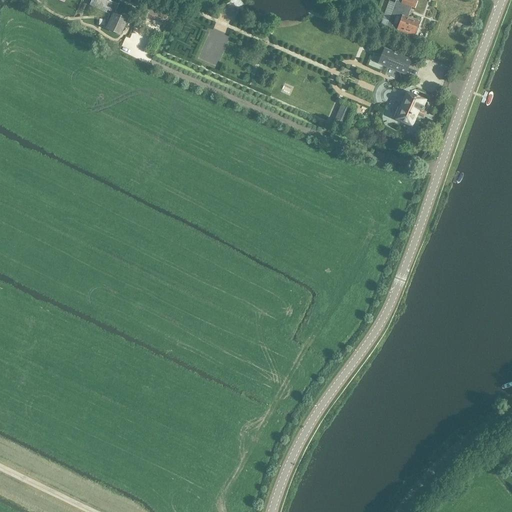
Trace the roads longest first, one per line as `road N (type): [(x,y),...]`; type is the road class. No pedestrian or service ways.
road 1 (tertiary): [(272,511),(302,440),(391,305),(503,0)]
road 2 (unknown): [(130,22),(125,42),(138,56),(440,176)]
road 3 (unclassified): [(398,511),(445,455),(511,413)]
